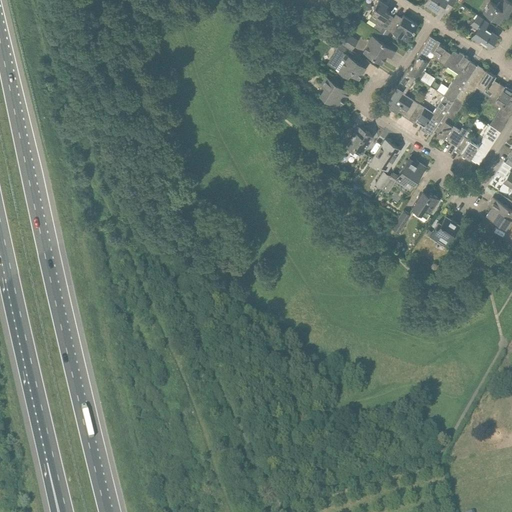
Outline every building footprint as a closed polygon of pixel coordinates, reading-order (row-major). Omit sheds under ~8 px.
[(387,27),(393,18),(388,14),(389,13),(384,10),(387,5),(379,0),(378,0),(373,7),(375,8),(371,14),(380,19),(377,24),(386,29),(387,27)] [(426,0),(424,4),(438,14),(443,7),(448,10),(454,0),(426,0)] [(490,1),(483,12),(499,23),(503,17),(505,19),(511,9),(511,4),(505,0),(500,0),(497,6),(490,1)] [(393,18),(387,27),(394,31),(397,26),(410,35),(417,25),(403,15),(399,21),(393,18)] [(470,25),(476,29),(472,36),(489,48),(497,36),(485,27),(488,22),(477,15),(470,25)] [(341,43),(352,50),(358,40),(348,33),(341,43)] [(368,43),(363,51),(381,63),(387,55),(391,58),(395,51),(371,36),(367,42),(368,43)] [(444,65),(451,54),(444,49),(445,48),(439,44),(436,42),(437,41),(430,36),(417,55),(418,56),(409,71),(407,70),(407,71),(416,77),(420,79),(424,73),(422,72),(428,62),(425,60),(430,52),(438,57),(436,60),(444,65)] [(342,53),(346,47),(334,39),(330,45),(342,53)] [(443,95),(444,95),(453,101),(477,66),(469,61),(471,59),(460,52),(458,54),(453,51),(451,54),(444,65),(457,73),(443,95)] [(344,60),(338,71),(348,77),(350,73),(358,78),(366,67),(345,54),(342,59),(344,60)] [(477,87),(490,96),(499,83),(494,80),(496,76),(487,70),(486,71),(477,65),(477,66),(453,101),(454,102),(461,107),(464,103),(465,104),(477,87)] [(408,119),(419,103),(405,94),(416,77),(407,71),(386,102),(390,104),(389,106),(396,111),(397,110),(403,114),(402,115),(408,119)] [(324,88),(320,95),(338,106),(342,100),(343,101),(349,92),(325,77),(320,85),(324,88)] [(489,124),(501,132),(505,125),(504,124),(511,114),(511,90),(505,86),(505,87),(499,83),(490,96),(488,99),(500,108),(489,124)] [(431,135),(434,131),(454,102),(453,101),(444,95),(433,112),(419,103),(408,119),(414,123),(416,121),(423,126),(420,129),(427,133),(427,132),(431,135)] [(457,147),(464,136),(468,131),(463,127),(461,130),(450,123),(461,107),(454,102),(434,131),(437,133),(436,134),(437,136),(439,137),(441,136),(457,147)] [(501,132),(489,124),(483,133),(486,135),(478,146),(464,136),(457,147),(462,151),(460,154),(470,160),(471,159),(479,164),(501,132)] [(355,148),(362,153),(374,136),(358,126),(345,146),(353,151),(355,148)] [(372,161),(387,170),(400,150),(385,140),(372,161)] [(330,158),(336,162),(344,150),(338,146),(330,158)] [(396,181),(410,190),(425,167),(416,161),(413,164),(408,161),(396,177),(391,174),(389,177),(382,188),(389,192),(396,181)] [(511,189),(509,194),(511,196),(511,173),(510,172),(503,182),(511,188),(511,189)] [(389,177),(383,173),(375,184),(382,189),(382,188),(389,177)] [(425,211),(430,214),(439,199),(430,193),(429,195),(423,191),(411,209),(421,215),(425,211)] [(487,215),(509,230),(511,224),(511,219),(511,218),(511,210),(493,197),(488,204),(492,207),(487,215)] [(392,228),(399,232),(410,215),(403,210),(392,228)] [(429,236),(445,246),(459,224),(446,216),(441,223),(439,222),(429,236)]
